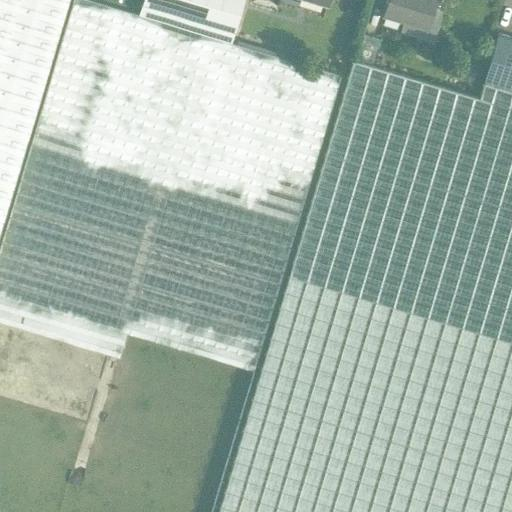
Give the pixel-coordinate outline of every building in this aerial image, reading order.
[(0,0),(0,226),(67,0),(0,0)] [(229,41),(139,14),(93,0),(72,0),(0,243),(0,320),(119,356),(127,331),(253,369),(340,74),(229,41)] [(143,0),(139,14),(229,41),(241,0),(143,0)] [(424,25),(430,0),(385,0),(382,13),(424,25)] [(511,37),(495,33),(482,77),(511,86),(511,37)] [(511,511),(511,86),(482,77),(476,96),(353,59),(217,511),(511,511)]
